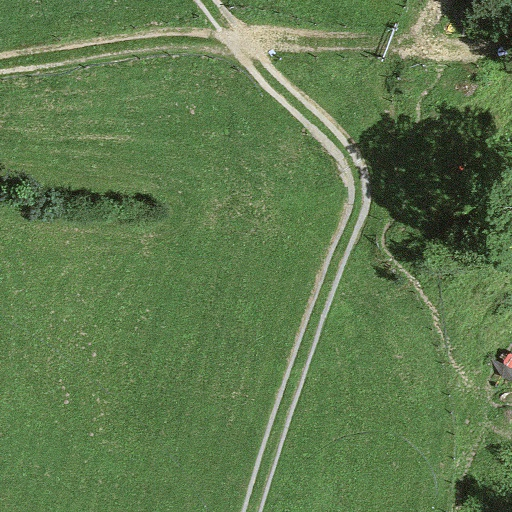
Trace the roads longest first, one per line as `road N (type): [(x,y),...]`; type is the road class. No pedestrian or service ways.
road 1 (track): [(253,511),(360,186),(339,142),(269,79),(206,0)]
road 2 (track): [(247,52),(204,41),(153,42),(0,65)]
